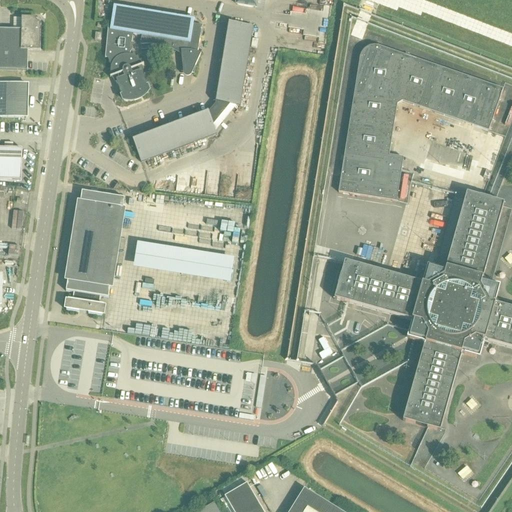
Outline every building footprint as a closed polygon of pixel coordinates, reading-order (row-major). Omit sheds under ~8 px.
[(113,80),(114,81),(116,81),(121,95),(122,95),(124,100),(128,101),(131,101),(133,101),(138,100),(140,99),(142,98),(143,97),(146,95),(147,93),(148,91),(146,86),(141,71),(143,70),(143,69),(142,65),(141,64),(140,62),(139,61),(137,59),(136,58),(134,57),(133,56),(131,56),(130,56),(130,53),(132,44),(133,34),(136,36),(140,45),(140,46),(145,45),(149,45),(152,45),(155,46),(159,46),(163,47),(167,49),(172,51),(173,49),(181,51),(182,64),(181,72),(192,74),(194,74),(195,66),(201,54),(197,53),(202,26),(193,24),(194,21),(114,7),(111,23),(108,23),(105,58),(108,59),(111,67),(111,68),(110,70),(110,73),(111,76),(111,77),(112,79),(113,80)] [(0,70),(27,71),(28,51),(40,51),(41,25),(35,18),(21,18),(21,31),(0,30),(0,70)] [(210,112),(209,115),(134,143),(141,163),(216,134),(213,126),(230,105),(239,106),(252,27),(231,24),(219,103),(216,104),(210,112)] [(303,53),(319,53),(319,43),(303,43),(303,53)] [(469,125),(488,132),(503,90),(412,59),(376,47),(374,47),(372,47),(370,47),(368,48),(367,49),(364,51),(362,52),(361,54),(360,56),(360,57),(354,96),(346,146),(338,193),(396,202),(403,159),(389,156),(396,106),(403,102),(469,125)] [(0,117),(25,118),(26,85),(0,84),(0,117)] [(163,93),(164,99),(188,92),(186,86),(163,93)] [(0,181),(21,182),(22,150),(0,148),(0,181)] [(108,299),(124,199),(82,192),(66,292),(74,293),(72,300),(68,300),(66,305),(66,311),(102,317),(104,311),(104,305),(99,305),(100,297),(108,299)] [(345,301),(403,317),(411,320),(408,329),(406,337),(413,339),(425,342),(403,420),(428,427),(439,430),(439,429),(461,352),(478,357),(484,339),(497,343),(511,346),(511,308),(494,303),(499,286),(490,283),(480,280),(502,203),(495,201),(488,199),(482,197),(466,193),(444,270),(427,265),(421,283),(345,261),(334,298),(345,301)] [(351,209),(383,214),(385,203),(353,199),(351,209)] [(161,225),(169,225),(169,217),(161,217),(161,225)] [(391,232),(389,245),(397,246),(399,233),(391,232)] [(134,264),(221,274),(221,279),(230,280),(233,250),(137,239),(134,264)] [(476,400),(469,403),(473,410),(480,407),(476,400)] [(460,473),(465,479),(474,471),(469,465),(460,473)] [(221,489),(226,496),(224,497),(232,511),(262,511),(242,477),(221,489)] [(341,511),(304,489),(289,511),(341,511)] [(218,511),(214,503),(199,511),(218,511)]
